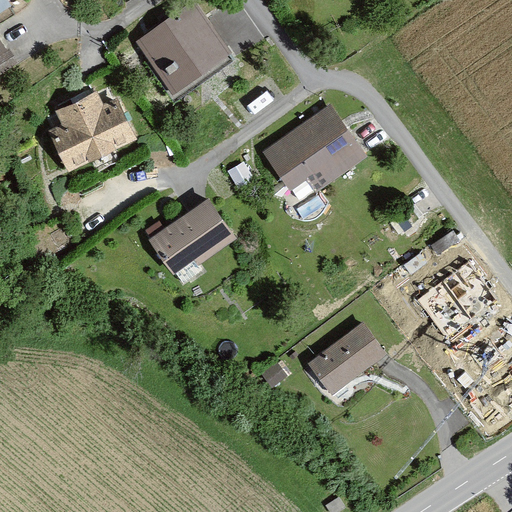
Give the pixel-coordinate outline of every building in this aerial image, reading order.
[(6,0),(0,0),(0,21),(14,12),(6,0)] [(169,95),(228,54),(192,2),(133,42),(169,95)] [(6,36),(0,38),(0,72),(16,66),(6,36)] [(63,176),(134,143),(107,86),(36,120),(63,176)] [(305,178),(315,192),(365,155),(327,106),(262,155),(289,190),(305,178)] [(178,282),(237,240),(208,199),(149,242),(178,282)] [(418,300),(446,338),(497,301),(469,263),(418,300)] [(305,365),(331,396),(384,352),(358,321),(305,365)]
